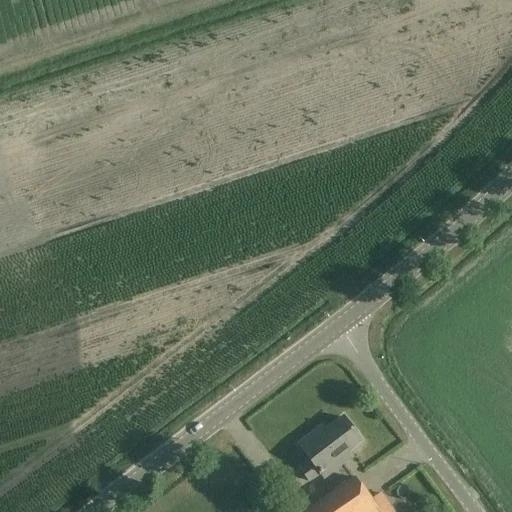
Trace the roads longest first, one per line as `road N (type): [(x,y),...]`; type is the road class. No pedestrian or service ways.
road 1 (tertiary): [(94,511),(334,333)]
road 2 (tertiary): [(334,333),(511,181)]
road 3 (unclassified): [(467,511),(334,333)]
